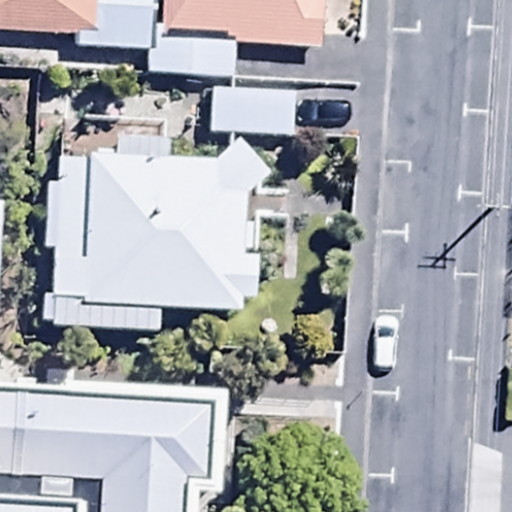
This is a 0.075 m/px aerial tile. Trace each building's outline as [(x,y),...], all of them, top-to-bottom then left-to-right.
[(149,0),(0,0),(0,47),(72,50),(71,63),(146,66),(147,55),(149,0)] [(164,0),(162,46),(229,48),(229,56),(320,60),(321,0),(164,0)] [(147,55),(146,66),(146,89),(229,92),(230,58),(147,55)] [(208,100),(206,147),(290,149),(291,102),(208,100)] [(234,163),(211,183),(166,183),(166,160),(115,159),(115,182),(55,181),(53,354),(160,356),(160,337),(238,338),(238,318),(251,318),(251,279),(241,279),(241,219),(265,198),(234,163)] [(0,269),(0,511),(278,511),(286,391),(13,373),(20,271),(0,269)]
